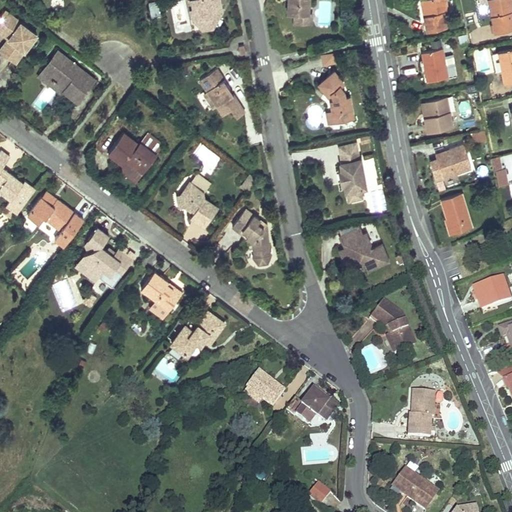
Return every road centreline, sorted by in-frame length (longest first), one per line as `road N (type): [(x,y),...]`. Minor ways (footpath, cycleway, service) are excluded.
road 1 (residential): [(367,0),(411,220),(511,479)]
road 2 (residential): [(0,118),(278,328),(320,344)]
road 3 (residential): [(320,344),(249,0)]
road 4 (residential): [(320,344),(353,390),(355,497),(365,511)]
